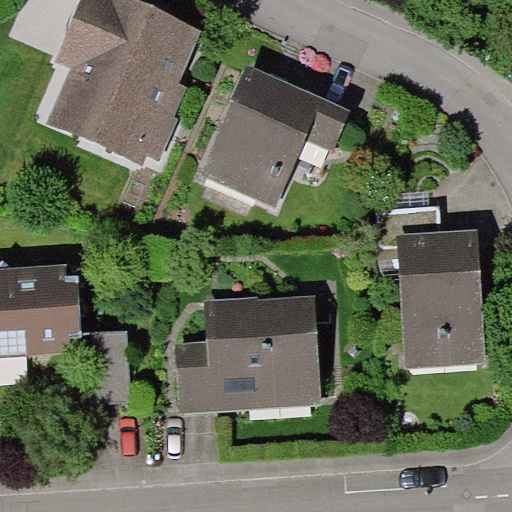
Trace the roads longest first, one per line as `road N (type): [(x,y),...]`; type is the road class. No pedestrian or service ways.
road 1 (residential): [(511,486),(86,511)]
road 2 (residential): [(293,0),(418,55),(511,136)]
